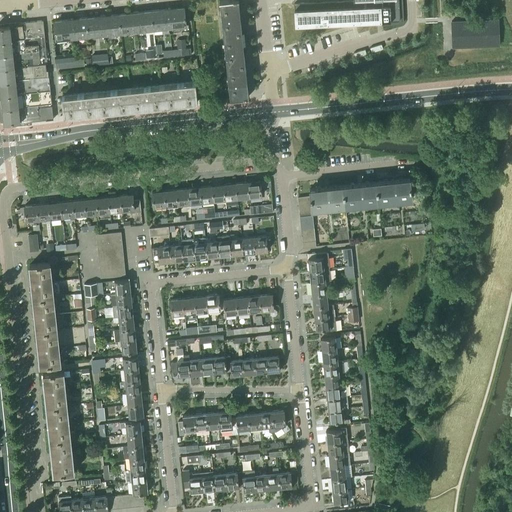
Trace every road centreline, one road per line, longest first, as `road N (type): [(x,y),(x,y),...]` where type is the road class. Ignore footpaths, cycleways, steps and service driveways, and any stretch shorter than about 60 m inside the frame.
road 1 (residential): [(34,511),(4,194),(274,160)]
road 2 (tertiary): [(269,114),(511,90)]
road 3 (residential): [(284,269),(151,284),(160,390)]
road 4 (residential): [(411,0),(409,31),(268,72)]
road 5 (tertiary): [(107,130),(269,114)]
road 6 (residential): [(273,511),(311,501),(298,390)]
road 7 (residential): [(298,390),(160,390)]
road 8 (secondary): [(0,383),(12,511)]
road 9 (residential): [(298,390),(284,269)]
road 10 (residential): [(160,390),(172,511)]
